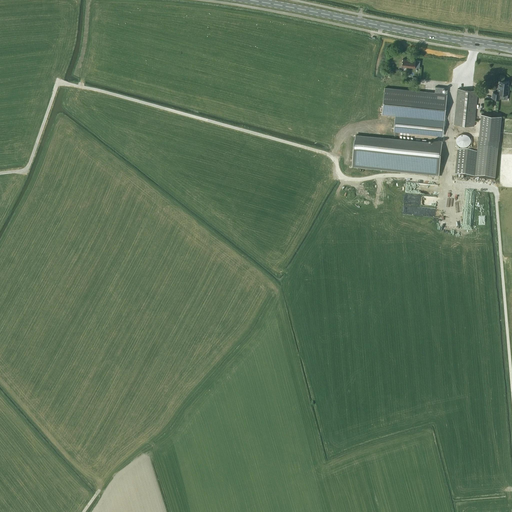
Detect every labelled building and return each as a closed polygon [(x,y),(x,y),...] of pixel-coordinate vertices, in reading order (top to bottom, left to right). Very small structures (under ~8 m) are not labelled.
[(420,68),(421,61),(416,60),(403,59),(403,66),(415,68),(420,68)] [(499,98),(500,93),(504,93),(508,94),(509,88),(508,88),(509,81),(500,80),(499,87),(498,87),(498,92),(493,92),(492,98),(499,98)] [(445,120),(448,88),(436,87),(435,93),(386,88),(383,114),(395,115),(445,120)] [(475,126),(478,90),(458,88),(455,124),(472,125),(475,126)] [(495,180),(501,115),(481,113),(477,153),(475,178),(495,180)] [(445,120),(395,115),(394,130),(443,135),(445,120)] [(472,143),(466,132),(455,138),(461,149),(472,143)] [(356,135),(352,168),(439,177),(442,144),(356,135)] [(406,183),(406,193),(417,193),(417,182),(406,183)]
